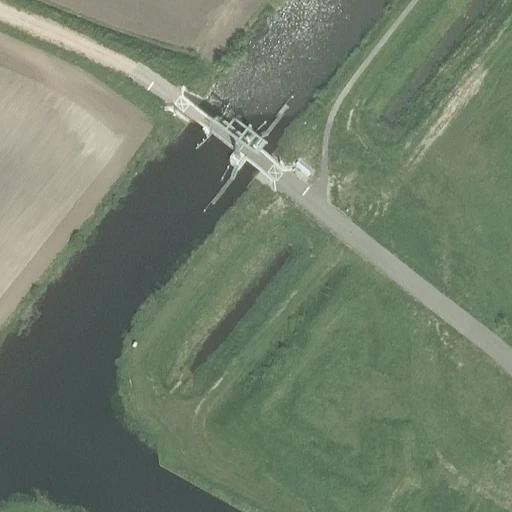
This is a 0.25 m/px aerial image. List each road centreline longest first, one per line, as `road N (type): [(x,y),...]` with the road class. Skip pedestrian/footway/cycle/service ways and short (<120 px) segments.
road 1 (unclassified): [(511,367),(175,101)]
road 2 (track): [(352,237),(511,44)]
road 3 (unclassified): [(0,10),(133,72),(175,101)]
